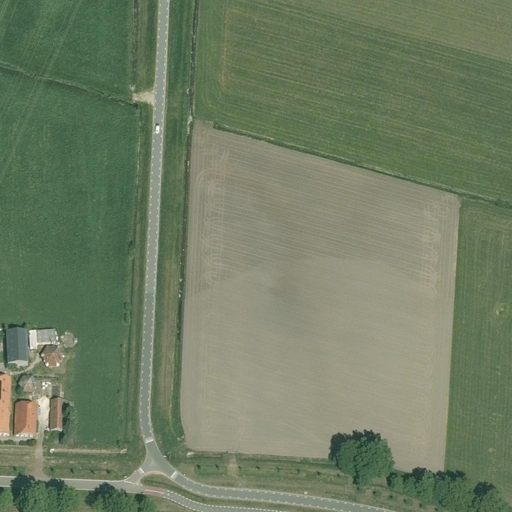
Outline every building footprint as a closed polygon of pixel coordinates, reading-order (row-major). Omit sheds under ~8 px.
[(36,333),(29,334),(30,350),(36,350),(36,345),(55,344),(54,332),(36,333)] [(28,366),(26,333),(5,334),(7,367),(28,366)] [(59,350),(43,350),(43,368),(59,368),(59,350)] [(0,436),(8,437),(10,379),(0,378),(0,436)] [(37,386),(33,379),(23,379),(17,386),(22,394),(32,394),(37,386)] [(52,392),(52,402),(60,403),(60,387),(52,386),(52,392)] [(64,434),(64,405),(50,404),(49,434),(64,434)] [(36,438),(37,406),(15,405),(14,437),(36,438)]
